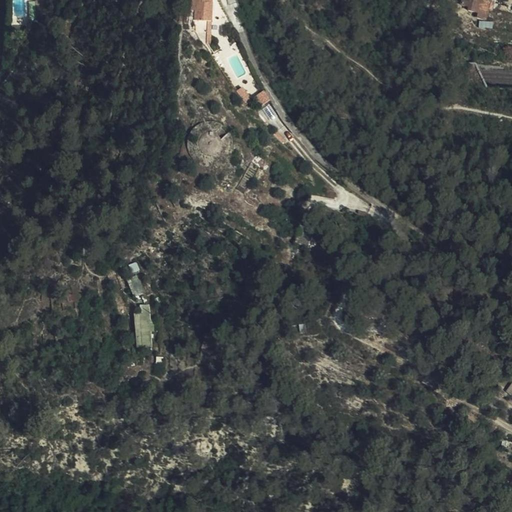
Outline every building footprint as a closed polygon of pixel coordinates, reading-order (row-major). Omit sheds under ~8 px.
[(210,0),(190,0),(190,9),(193,10),(193,19),(195,20),(195,24),(194,31),(196,34),(198,37),(203,43),(204,44),(209,48),(210,20),(210,0)] [(456,0),(455,5),(467,8),(482,12),(482,8),(486,9),(487,0),(456,0)] [(244,103),(250,98),(241,86),(235,90),(244,103)] [(266,90),(256,94),(260,104),(270,100),(266,90)] [(216,138),(223,132),(217,125),(211,131),(207,131),(204,130),(200,131),(198,132),(195,134),(193,138),(192,140),(192,143),(192,145),(192,147),(193,150),(195,152),(197,154),(200,155),(202,156),(204,156),(207,156),(209,155),(211,154),(213,152),(215,150),(216,148),(217,146),(217,144),(217,142),(217,140),(216,138)] [(124,282),(130,280),(127,273),(121,275),(124,282)] [(135,303),(129,287),(120,290),(126,306),(135,303)] [(133,320),(134,326),(140,326),(140,325),(141,325),(140,317),(132,317),(133,319),(133,320)] [(140,326),(134,326),(128,327),(131,359),(143,358),(142,343),(146,342),(145,332),(141,332),(140,326)] [(511,390),(501,405),(511,413),(511,390)]
